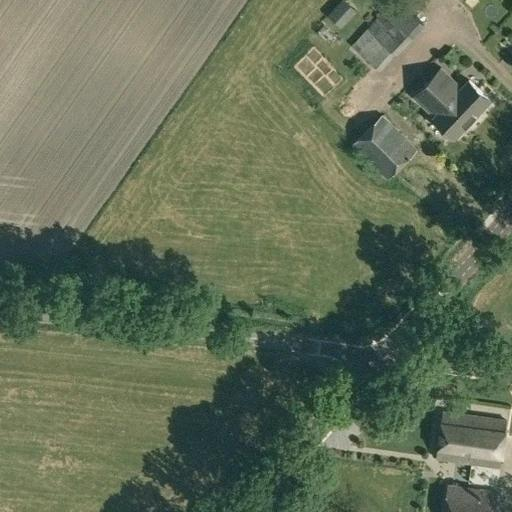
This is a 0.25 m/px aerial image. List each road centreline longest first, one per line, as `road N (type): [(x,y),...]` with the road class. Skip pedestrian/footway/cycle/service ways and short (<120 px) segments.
road 1 (unclassified): [(390,356),(0,309)]
road 2 (unclassified): [(249,511),(390,356)]
road 3 (unclassified): [(390,356),(511,224)]
road 4 (unclassified): [(511,372),(390,356)]
